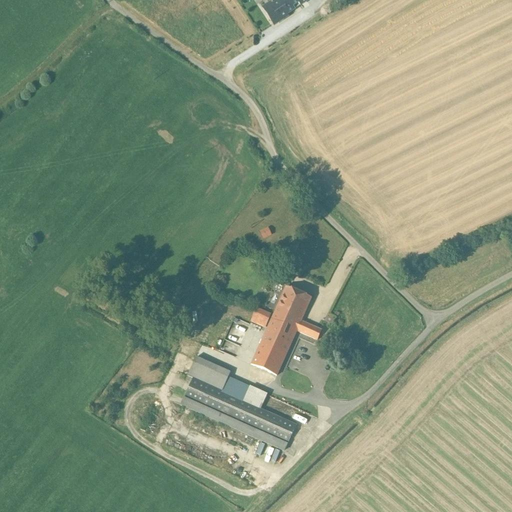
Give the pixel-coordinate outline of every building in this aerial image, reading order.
[(272,0),(273,2),(264,8),(275,25),(282,20),(281,19),(308,0),(272,0)] [(259,231),(263,239),(272,235),(268,227),(259,231)] [(292,275),(282,270),(279,276),(289,281),(292,275)] [(279,276),(278,276),(276,281),(287,286),(289,281),(279,276)] [(311,298),(286,287),(273,317),(271,321),(296,332),(301,322),(311,298)] [(253,321),(226,309),(213,338),(227,344),(227,343),(241,350),(251,327),(253,321)] [(273,317),(257,311),(253,321),(251,327),(266,333),(271,321),(273,317)] [(296,332),(271,321),(266,333),(251,366),(276,377),(296,332)] [(322,331),(301,322),(296,332),(317,341),(322,331)] [(230,384),(226,382),(230,374),(196,358),(188,376),(193,379),(181,405),(284,452),(297,425),(261,409),(244,401),(237,398),(241,389),(230,384)] [(244,401),(261,409),(268,392),(251,385),(244,401)] [(162,416),(163,411),(162,406),(159,401),(155,398),(150,397),(144,398),(140,401),(137,406),(136,411),(137,416),(140,421),(145,424),(150,425),(155,424),(159,420),(162,416)]
